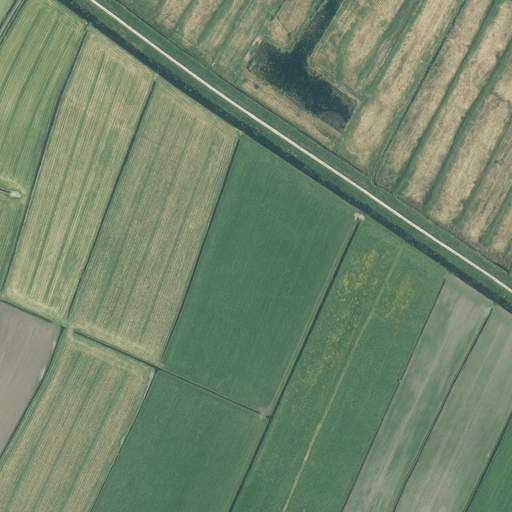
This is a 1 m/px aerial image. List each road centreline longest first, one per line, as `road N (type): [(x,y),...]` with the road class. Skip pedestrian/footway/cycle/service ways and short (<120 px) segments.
road 1 (track): [(91,0),(511,291)]
road 2 (track): [(104,0),(205,75)]
